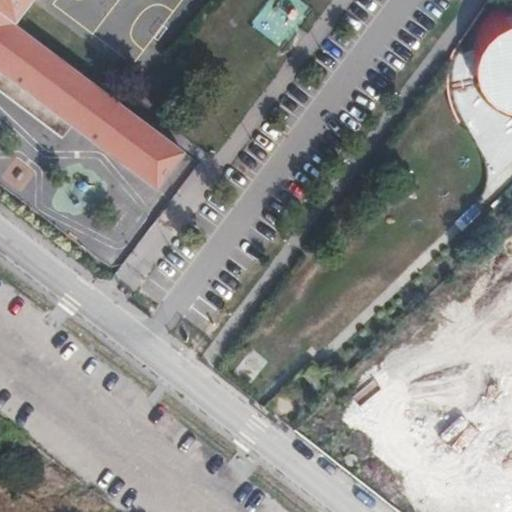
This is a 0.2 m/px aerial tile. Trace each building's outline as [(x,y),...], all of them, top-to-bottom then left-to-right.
[(0,0),(0,70),(71,125),(157,188),(184,152),(13,21),(29,0),(0,0)] [(298,0),(266,0),(249,25),(281,48),(310,8),(298,0)] [(511,0),(488,0),(449,59),(447,92),(453,110),(463,123),(477,142),(487,159),(487,176),(484,199),(511,171),(511,0)] [(71,125),(0,70),(0,92),(61,139),(71,125)] [(6,181),(25,188),(32,168),(12,162),(6,181)] [(314,363),(302,376),(316,390),(329,378),(314,363)] [(393,437),(379,422),(369,431),(383,446),(393,437)]
